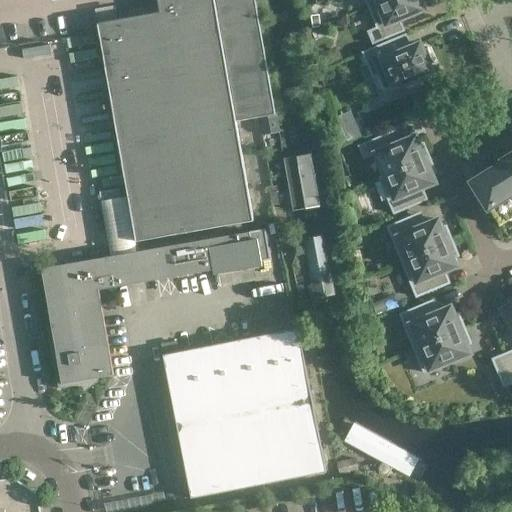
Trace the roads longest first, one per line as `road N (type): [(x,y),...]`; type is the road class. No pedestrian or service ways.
road 1 (unknown): [(68,468),(127,433),(141,322),(265,296)]
road 2 (unknown): [(0,57),(33,60),(54,87),(69,177),(59,228),(3,273)]
road 3 (unclassified): [(32,444),(0,254)]
road 4 (residential): [(500,259),(485,248),(429,117)]
